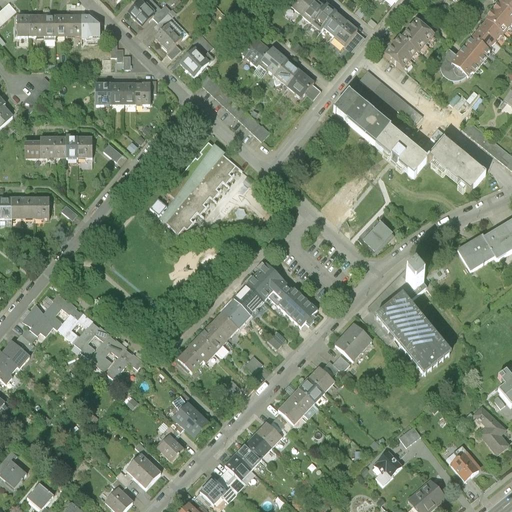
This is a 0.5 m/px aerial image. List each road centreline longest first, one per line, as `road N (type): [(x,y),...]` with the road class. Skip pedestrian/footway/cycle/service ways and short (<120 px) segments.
road 1 (residential): [(374,278),(159,511)]
road 2 (residential): [(0,335),(190,101)]
road 3 (residential): [(269,173),(409,0)]
road 4 (residential): [(511,196),(425,237),(374,278)]
road 5 (residential): [(269,173),(374,278)]
road 6 (residential): [(90,0),(190,101)]
